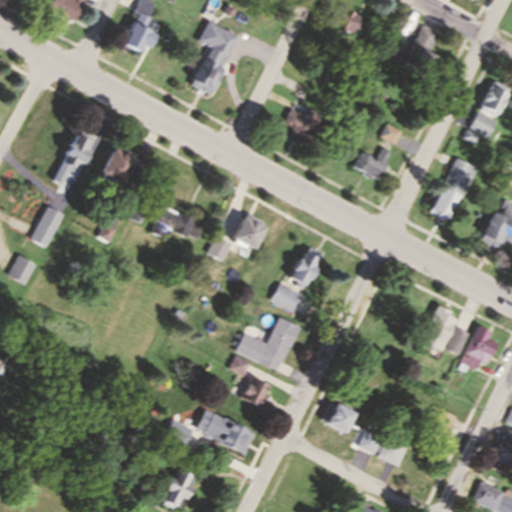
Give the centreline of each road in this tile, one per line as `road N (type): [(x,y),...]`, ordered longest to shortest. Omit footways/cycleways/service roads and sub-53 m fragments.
road 1 (primary): [(511,304),(0,30)]
road 2 (residential): [(243,511),(381,235)]
road 3 (residential): [(381,235),(501,0)]
road 4 (residential): [(229,154),(304,0)]
road 5 (tertiary): [(435,511),(511,359)]
road 6 (residential): [(426,511),(276,449)]
